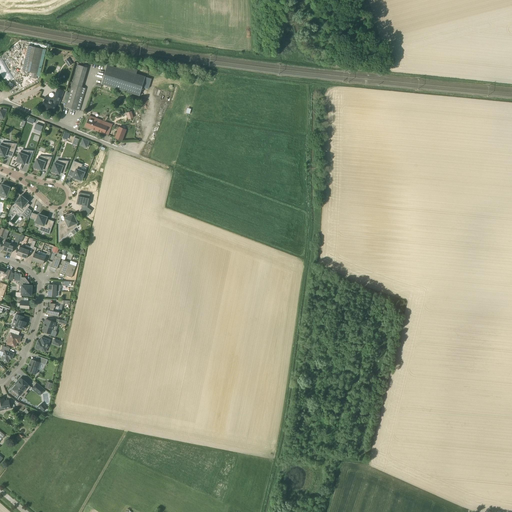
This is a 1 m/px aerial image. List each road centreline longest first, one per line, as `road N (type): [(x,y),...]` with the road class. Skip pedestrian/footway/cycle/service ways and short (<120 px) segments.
road 1 (residential): [(169,170),(0,104)]
road 2 (residential): [(0,261),(26,270),(40,291),(16,373),(0,389)]
